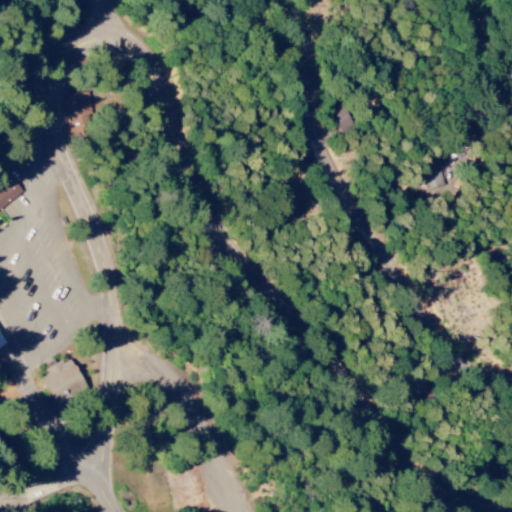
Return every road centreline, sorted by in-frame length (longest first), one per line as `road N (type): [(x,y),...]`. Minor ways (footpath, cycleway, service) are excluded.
road 1 (residential): [(509,511),(461,498),(434,476),(246,262),(197,189),(153,67),(106,37)]
road 2 (residential): [(115,511),(31,375),(3,270),(32,218),(75,58),(106,37)]
road 3 (residential): [(273,0),(304,41),(315,120),(363,218),(450,343),(511,378)]
